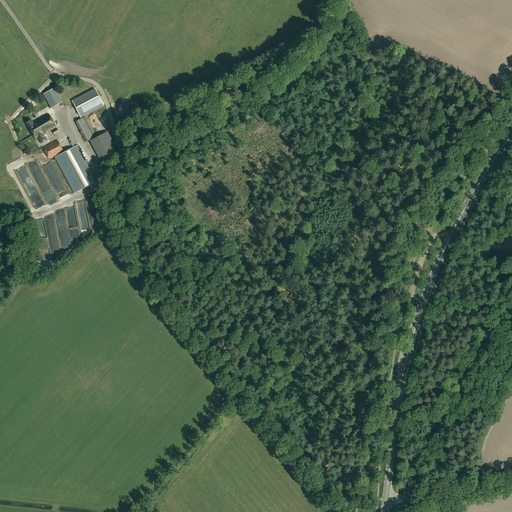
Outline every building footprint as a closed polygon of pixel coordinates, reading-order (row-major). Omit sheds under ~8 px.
[(54,88),(44,94),(52,108),(62,102),(54,88)] [(72,101),(80,115),(81,118),(104,106),(95,89),(72,101)] [(38,138),(42,144),(47,141),(43,133),(56,126),(49,114),(34,123),(32,120),(26,124),(36,140),(38,138)] [(86,117),(75,122),(85,142),(96,137),(86,117)] [(90,141),(102,165),(118,156),(113,147),(115,146),(107,132),(90,141)] [(49,159),(57,155),(63,152),(57,141),(43,148),(49,159)] [(96,182),(91,171),(77,146),(64,153),(63,152),(57,155),(58,156),(56,158),(68,181),(75,193),(96,182)]
